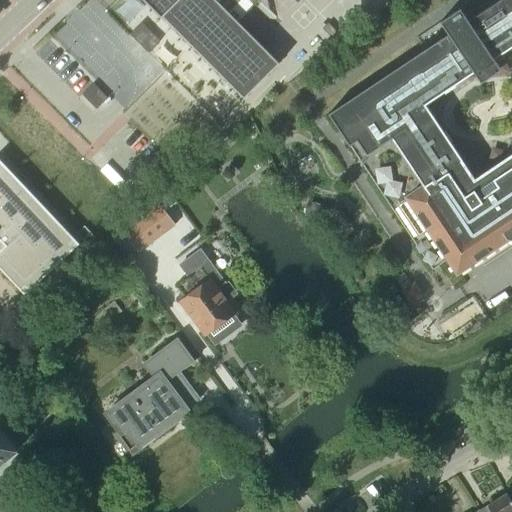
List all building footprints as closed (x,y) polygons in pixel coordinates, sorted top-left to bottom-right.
[(144,0),(242,97),(278,61),(237,20),(256,0),(292,0),(296,3),(299,0),(144,0)] [(448,35),(328,115),(350,147),(357,142),(366,156),(367,157),(392,140),(424,187),(407,199),(408,200),(399,206),(419,236),(428,230),(457,272),(459,271),(496,246),(506,240),(511,240),(511,0),(500,0),(472,19),(468,21),(494,60),(497,57),(511,47),(511,155),(475,180),(462,162),(431,114),(425,106),(473,73),(482,86),(502,72),(460,9),(440,23),(448,35)] [(147,53),(159,41),(141,23),(129,34),(147,53)] [(322,28),(330,37),(336,32),(327,23),(322,28)] [(206,80),(210,67),(196,62),(191,75),(206,80)] [(139,76),(140,66),(123,65),(123,75),(139,76)] [(82,94),(96,108),(107,97),(93,83),(82,94)] [(19,98),(3,115),(56,165),(72,148),(19,98)] [(109,99),(109,120),(122,120),(122,99),(109,99)] [(0,269),(24,295),(79,244),(0,160),(0,269)] [(130,223),(122,230),(138,251),(173,225),(173,224),(163,212),(176,202),(167,190),(166,188),(162,191),(130,223)] [(180,304),(204,334),(233,312),(224,301),(234,293),(226,282),(224,284),(198,250),(178,265),(188,278),(176,286),(180,292),(175,296),(175,297),(174,299),(175,301),(176,303),(178,304),(180,304)] [(402,291),(410,304),(422,296),(413,283),(402,291)] [(104,309),(111,319),(121,311),(114,301),(104,309)] [(127,427),(142,447),(154,438),(151,434),(170,420),(173,425),(180,420),(176,416),(199,398),(175,367),(188,357),(176,341),(145,364),(155,379),(109,414),(121,431),(127,427)] [(0,464),(6,460),(18,450),(0,427),(0,464)] [(511,511),(511,501),(506,493),(487,506),(490,511),(511,511)]
